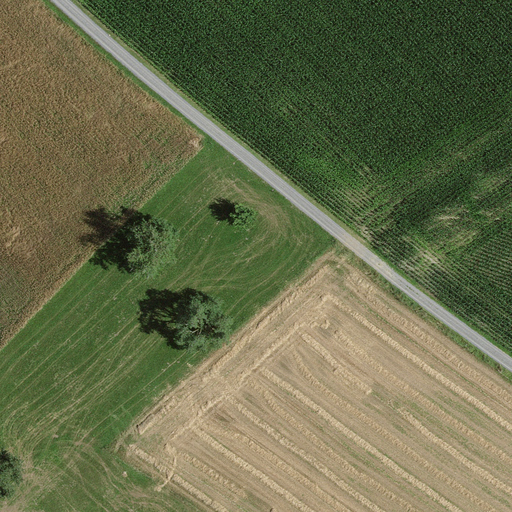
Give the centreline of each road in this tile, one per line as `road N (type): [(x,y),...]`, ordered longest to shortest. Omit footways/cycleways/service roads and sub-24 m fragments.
road 1 (track): [(511,364),(395,280),(56,0)]
road 2 (track): [(511,185),(413,251),(395,280)]
